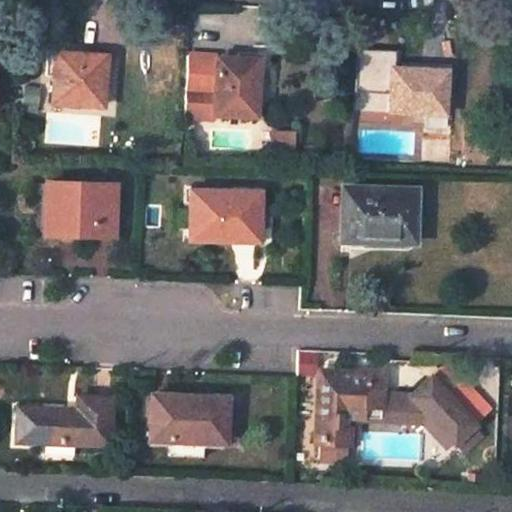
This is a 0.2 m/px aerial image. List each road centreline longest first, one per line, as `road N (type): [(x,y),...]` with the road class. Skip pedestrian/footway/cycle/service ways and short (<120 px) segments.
road 1 (residential): [(511,333),(0,317)]
road 2 (residential): [(410,511),(0,493)]
